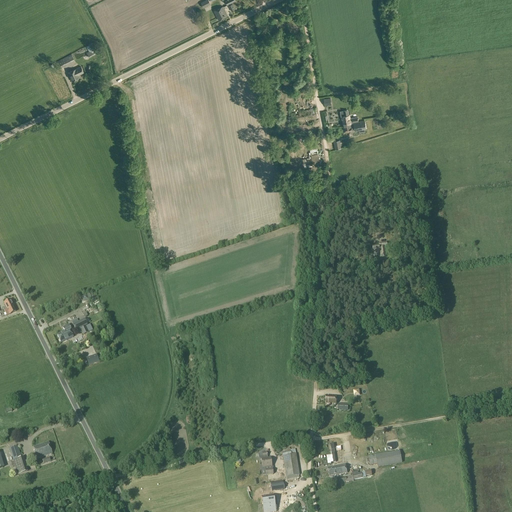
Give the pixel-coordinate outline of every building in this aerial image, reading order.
[(214,11),(219,20),(228,16),(223,7),(214,11)] [(86,53),(89,57),(96,53),(91,44),(87,46),(89,51),(86,53)] [(58,62),(61,67),(71,62),(74,60),(72,55),(68,57),(58,62)] [(68,73),(72,81),(80,78),(78,75),(81,73),(81,74),(84,73),(81,67),(68,73)] [(315,109),(291,113),(293,123),(317,118),(315,109)] [(352,118),(350,119),(350,115),(349,115),(348,110),(344,111),(344,116),(342,116),(342,117),(341,118),(342,119),(342,120),(343,125),(344,128),(348,127),(348,126),(347,124),(351,123),(351,122),(358,121),(358,117),(352,118)] [(348,127),(344,128),(343,129),(344,131),(344,132),(347,131),(347,132),(348,132),(348,131),(353,130),(352,129),(355,128),(355,131),(360,130),(360,133),(365,132),(365,129),(366,129),(365,121),(351,123),(347,124),(348,126),(348,127)] [(388,247),(387,242),(379,243),(380,245),(372,246),(373,252),(380,251),(381,256),(387,256),(386,248),(388,247)] [(76,297),(78,302),(88,299),(87,294),(76,297)] [(4,304),(7,310),(4,311),(6,316),(9,315),(16,312),(13,307),(14,306),(11,300),(4,304)] [(73,325),(75,331),(87,325),(84,320),(73,325)] [(61,329),(63,332),(57,335),(59,339),(71,333),(69,329),(67,326),(61,329)] [(88,333),(86,327),(80,329),(83,335),(88,333)] [(71,333),(59,339),(61,343),(73,337),(71,333)] [(326,404),(336,405),(337,397),(326,396),(326,404)] [(338,411),(348,412),(348,403),(339,403),(338,411)] [(33,447),(37,459),(52,454),(48,442),(33,447)] [(9,449),(13,461),(22,458),(18,446),(9,449)] [(376,455),(377,464),(378,467),(402,463),(400,451),(376,455)] [(265,468),(272,467),(270,457),(267,458),(267,452),(262,453),(263,458),(261,459),(262,468),(265,468)] [(283,456),(287,480),(299,478),(299,476),(299,475),(296,454),(283,456)] [(377,464),(376,455),(368,457),(370,466),(377,464)] [(23,457),(22,458),(13,461),(18,475),(28,472),(23,457)] [(329,476),(335,475),(336,475),(347,473),(346,465),(334,467),(328,468),(329,476)] [(282,466),(272,467),(265,468),(266,475),(273,474),(283,473),(282,466)] [(353,473),(353,475),(354,480),(363,478),(361,473),(358,473),(358,472),(353,473)] [(262,498),(261,499),(262,507),(263,507),(263,511),(273,511),(273,505),(274,505),(272,497),(271,497),(262,498)]
